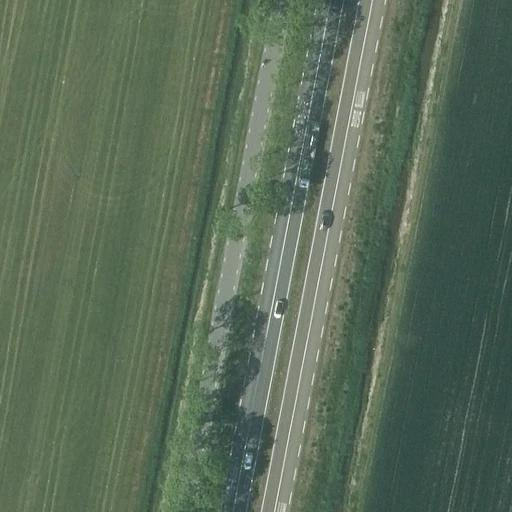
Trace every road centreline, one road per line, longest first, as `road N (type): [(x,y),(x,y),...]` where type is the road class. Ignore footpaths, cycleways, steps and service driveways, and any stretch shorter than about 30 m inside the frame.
road 1 (unclassified): [(183,511),(282,0)]
road 2 (primary): [(275,511),(373,0)]
road 3 (primary): [(328,0),(230,511)]
